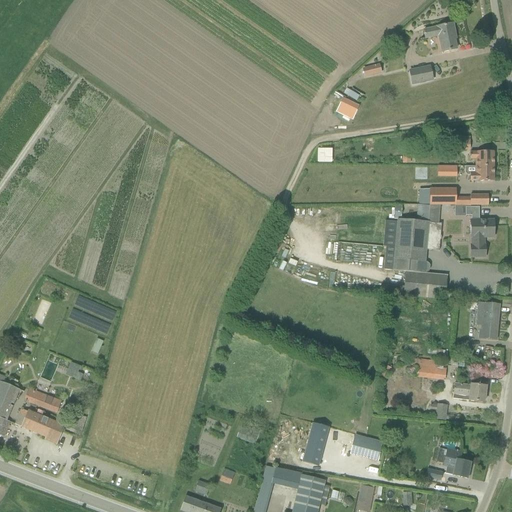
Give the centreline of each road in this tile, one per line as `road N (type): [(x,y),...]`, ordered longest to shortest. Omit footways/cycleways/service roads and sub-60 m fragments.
road 1 (unclassified): [(481,511),(501,455),(511,382)]
road 2 (tertiary): [(120,511),(0,467)]
